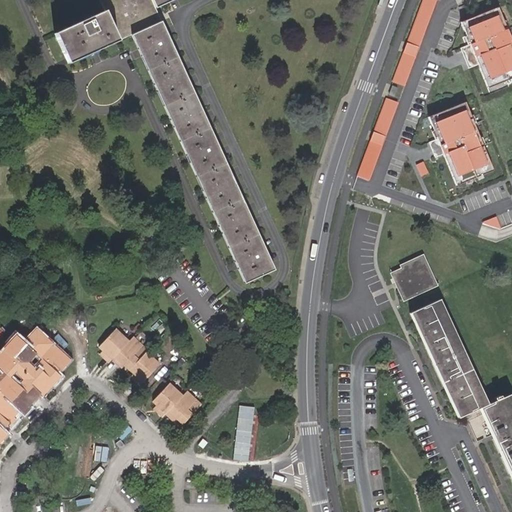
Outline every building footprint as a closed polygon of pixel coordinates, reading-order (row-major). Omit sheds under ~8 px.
[(163,0),(99,0),(103,8),(54,30),(69,62),(129,35),(242,283),(270,271),(150,6),(163,0)] [(511,44),(496,5),(460,20),(488,89),(511,78),(511,44)] [(465,103),(428,117),(455,185),(492,170),(465,103)] [(422,176),(430,172),(424,160),(417,164),(422,176)] [(487,229),(501,225),(498,216),(485,220),(487,229)] [(402,269),(391,274),(403,300),(434,285),(422,258),(401,267),(402,269)] [(437,301),(410,313),(458,417),(479,408),(511,479),(511,408),(506,396),(485,405),(437,301)] [(112,354),(115,350),(132,333),(120,320),(102,338),(108,345),(106,347),(112,354)] [(17,361),(42,386),(45,389),(63,370),(59,367),(65,362),(62,359),(68,353),(39,324),(28,335),(23,331),(17,337),(14,334),(0,347),(0,358),(0,359),(0,358),(0,440),(11,430),(5,424),(0,419),(0,404),(12,417),(15,420),(39,396),(36,392),(11,368),(17,361)] [(125,355),(131,361),(148,345),(151,342),(137,328),(132,333),(115,350),(122,357),(125,355)] [(148,345),(131,361),(138,368),(136,371),(143,377),(161,358),(148,345)] [(36,392),(42,386),(17,361),(11,368),(36,392)] [(162,410),(167,405),(185,387),(172,375),(154,394),(160,401),(157,404),(158,405),(157,406),(162,410)] [(185,387),(167,405),(174,412),(179,408),(186,413),(202,398),(188,384),(185,387)] [(0,419),(5,424),(12,417),(0,404),(0,419)]
